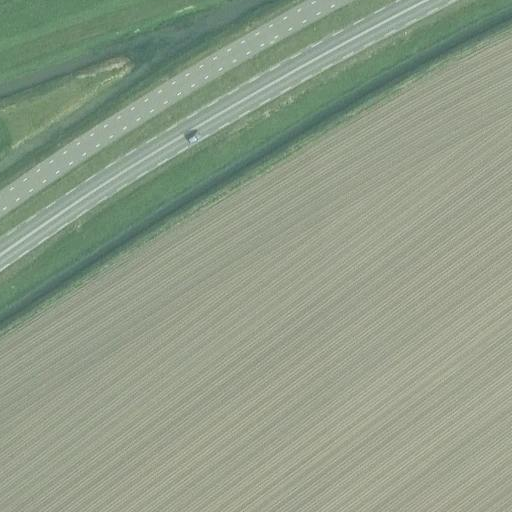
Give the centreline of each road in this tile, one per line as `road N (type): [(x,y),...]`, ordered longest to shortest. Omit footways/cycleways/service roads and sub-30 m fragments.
road 1 (secondary): [(0,257),(165,147),(430,0)]
road 2 (unclassified): [(332,0),(132,117),(0,206)]
